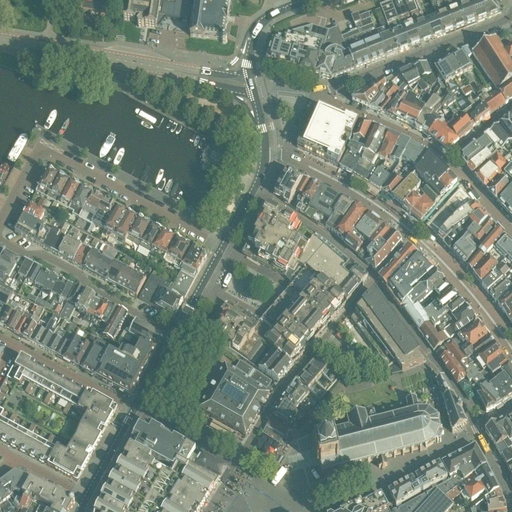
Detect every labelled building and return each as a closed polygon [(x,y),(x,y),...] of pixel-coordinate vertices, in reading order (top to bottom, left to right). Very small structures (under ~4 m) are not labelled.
[(102,0),(83,0),(82,13),(90,14),(90,15),(90,16),(91,17),(91,18),(92,19),(93,20),(94,20),(95,20),(96,20),(97,20),(98,20),(98,19),(99,19),(100,18),(100,17),(100,16),(101,16),(103,2),(102,2),(102,0)] [(191,0),(126,0),(126,3),(124,21),(136,22),(136,20),(139,20),(139,21),(137,24),(138,27),(142,28),(144,25),(145,25),(145,26),(156,28),(157,25),(159,25),(165,18),(167,18),(168,21),(172,22),(174,19),(192,22),(193,22),(195,9),(190,8),(191,0)] [(230,1),(230,0),(195,0),(195,9),(193,22),(192,22),(190,37),(205,39),(205,38),(220,41),(220,42),(220,43),(221,43),(221,44),(222,44),(222,45),(223,45),(224,45),(225,45),(226,44),(227,44),(227,43),(227,42),(228,42),(228,41),(228,40),(227,40),(227,39),(227,38),(226,38),(226,37),(225,37),(225,35),(227,24),(228,24),(229,16),(228,16),(230,1)] [(403,0),(395,0),(391,2),(410,49),(421,45),(403,0)] [(416,0),(403,0),(421,45),(433,40),(426,22),(416,0)] [(442,0),(429,0),(431,3),(430,3),(432,8),(435,16),(436,18),(443,36),(454,32),(442,0)] [(454,0),(442,0),(454,32),(465,27),(454,0)] [(454,0),(465,27),(477,23),(467,0),(454,0)] [(467,0),(477,23),(488,19),(480,0),(467,0)] [(480,0),(488,19),(499,14),(493,0),(480,0)] [(391,2),(380,6),(399,54),(410,49),(391,2)] [(381,9),(375,12),(382,30),(376,32),(386,59),(399,54),(380,6),(381,9)] [(357,16),(352,18),(357,31),(358,31),(370,65),(386,59),(376,32),(368,13),(358,17),(357,16)] [(436,18),(426,22),(433,40),(443,36),(436,18)] [(324,47),(329,31),(312,26),(292,32),(292,34),(288,33),(287,36),(282,34),(281,37),(279,36),(278,38),(274,37),(266,61),(280,65),(282,66),(298,71),(314,76),(323,49),(323,47),(324,47)] [(347,53),(342,37),(338,28),(329,31),(324,47),(323,47),(323,49),(314,76),(330,81),(337,62),(347,53)] [(357,31),(342,37),(347,53),(354,71),(370,65),(358,31),(357,31)] [(511,65),(509,60),(504,51),(496,38),(472,53),(472,55),(491,84),(492,84),(496,91),(511,80),(511,65)] [(472,55),(472,53),(468,47),(462,49),(468,58),(472,55)] [(337,62),(330,81),(354,71),(347,53),(337,62)] [(467,74),(473,71),(463,53),(454,58),(453,58),(463,76),(469,86),(473,83),(469,76),(468,76),(467,74)] [(457,80),(463,76),(453,58),(444,63),(458,89),(459,89),(460,91),(465,88),(460,81),(458,82),(457,80)] [(450,94),(458,89),(444,63),(434,69),(445,87),(446,87),(448,90),(450,94)] [(431,76),(430,73),(426,64),(410,70),(419,82),(421,84),(417,87),(418,88),(413,95),(412,95),(410,99),(396,121),(414,129),(416,127),(433,100),(428,96),(431,91),(422,80),(431,76)] [(437,95),(433,100),(416,127),(414,129),(415,130),(417,132),(420,134),(422,133),(423,133),(424,131),(425,131),(439,112),(439,111),(445,120),(447,118),(450,115),(451,117),(458,112),(452,105),(455,102),(451,95),(450,94),(448,90),(446,87),(445,87),(434,69),(430,73),(431,76),(432,78),(436,84),(438,86),(441,90),(437,95)] [(406,88),(412,95),(413,95),(418,88),(417,87),(421,84),(419,82),(410,70),(396,77),(406,88)] [(385,116),(406,88),(396,77),(382,85),(386,88),(382,93),(388,98),(378,113),(385,116)] [(436,84),(432,78),(428,81),(432,87),(436,84)] [(505,105),(511,100),(511,80),(496,91),(505,105)] [(505,105),(496,91),(492,84),(491,84),(489,86),(482,91),(482,92),(476,96),(477,97),(479,101),(484,108),(490,116),(505,105)] [(370,110),(382,93),(386,88),(382,85),(352,100),(352,101),(352,102),(353,102),(353,103),(370,110)] [(469,86),(461,91),(465,97),(473,92),(469,86)] [(410,99),(412,95),(406,88),(385,116),(395,120),(396,121),(410,99)] [(370,110),(378,113),(388,98),(382,93),(370,110)] [(460,109),(467,104),(468,103),(466,100),(461,103),(457,105),(460,109)] [(471,101),(468,103),(467,104),(477,116),(467,124),(473,130),(475,128),(490,116),(484,108),(479,101),(474,105),(471,101)] [(449,135),(457,128),(464,123),(466,125),(465,126),(470,132),(473,130),(467,124),(477,116),(467,104),(460,109),(465,115),(462,117),(458,112),(451,117),(454,121),(452,123),(453,124),(435,142),(448,152),(457,144),(449,135)] [(338,167),(358,122),(347,117),(346,120),(319,108),(297,148),(338,167)] [(428,136),(444,121),(445,120),(439,111),(439,112),(425,131),(424,131),(423,133),(428,136)] [(454,121),(451,117),(450,115),(447,118),(445,120),(444,121),(428,136),(435,142),(453,124),(452,123),(454,121)] [(511,141),(511,122),(509,118),(499,125),(511,140),(511,141)] [(361,152),(373,127),(360,123),(353,139),(351,147),(361,152)] [(464,137),(470,132),(465,126),(466,125),(464,123),(457,128),(464,137)] [(502,149),(511,140),(499,125),(489,133),(502,149)] [(389,135),(373,128),(373,127),(361,152),(351,147),(345,159),(340,169),(352,175),(358,162),(372,169),(389,135)] [(457,144),(464,137),(457,128),(449,135),(457,144)] [(482,168),(472,176),(478,183),(480,186),(502,163),(507,168),(511,162),(511,141),(511,140),(502,149),(489,133),(484,137),(494,149),(493,150),(496,154),(496,156),(483,169),(482,168)] [(389,161),(401,141),(389,135),(372,169),(358,162),(352,175),(369,186),(377,174),(382,167),(385,169),(386,167),(384,166),(385,164),(384,163),(387,159),(389,161)] [(490,153),(493,150),(483,138),(457,158),(467,170),(484,156),(489,152),(490,153)] [(404,156),(410,145),(401,141),(389,161),(387,159),(384,163),(385,164),(384,166),(386,167),(385,169),(393,175),(395,171),(394,170),(400,161),(400,162),(404,156)] [(232,155),(228,149),(224,145),(222,149),(218,148),(213,148),(209,150),(206,154),(205,158),(205,162),(207,166),(211,169),(215,171),(219,170),(224,168),(227,164),(230,167),(232,161),(232,155)] [(429,156),(412,146),(410,145),(404,156),(400,162),(400,161),(394,170),(395,171),(393,175),(381,193),(392,200),(392,199),(409,183),(415,174),(429,156)] [(467,170),(472,176),(482,168),(483,169),(496,156),(496,154),(493,150),(490,153),(489,152),(484,156),(467,170)] [(409,183),(392,199),(403,208),(418,191),(422,185),(425,188),(438,200),(439,201),(446,195),(444,194),(445,193),(439,186),(450,177),(449,175),(429,156),(415,174),(409,183)] [(487,193),(511,167),(511,162),(507,168),(502,163),(480,186),(487,193)] [(0,189),(9,173),(9,172),(9,171),(9,170),(9,169),(8,168),(8,167),(7,167),(6,166),(5,166),(4,165),(3,166),(2,166),(1,166),(1,167),(0,167),(0,189)] [(393,175),(385,169),(382,167),(377,174),(369,186),(381,193),(393,175)] [(511,167),(487,193),(496,203),(511,184),(511,167)] [(47,199),(59,177),(48,171),(36,193),(47,199)] [(295,193),(303,179),(288,171),(274,196),(283,201),(283,202),(288,206),(289,204),(295,193)] [(59,177),(47,199),(54,203),(49,213),(53,215),(56,209),(57,206),(58,205),(70,183),(59,177)] [(454,187),(457,184),(450,177),(439,186),(445,193),(444,194),(446,195),(454,187)] [(296,211),(312,183),(303,179),(295,193),(299,195),(296,200),(298,202),(297,205),(295,204),(293,209),(296,211)] [(68,211),(81,189),(70,183),(58,205),(68,211)] [(303,216),(321,188),(312,183),(296,211),(303,216)] [(511,219),(511,184),(496,203),(511,219)] [(321,188),(303,216),(312,222),(331,193),(321,188)] [(439,201),(438,200),(425,188),(421,193),(419,195),(434,207),(439,201)] [(79,219),(92,195),(81,189),(68,211),(73,214),(72,216),(79,219)] [(475,205),(472,202),(461,189),(450,201),(436,216),(426,227),(437,238),(448,225),(449,224),(463,212),(467,211),(468,209),(469,210),(473,207),(475,205)] [(419,195),(421,193),(418,191),(403,208),(411,215),(420,223),(434,207),(419,195)] [(331,193),(312,222),(318,226),(325,229),(334,215),(344,200),(343,199),(331,193)] [(93,223),(104,202),(92,195),(79,219),(79,220),(91,226),(92,224),(92,225),(93,223)] [(42,209),(46,201),(44,200),(41,200),(37,207),(42,209)] [(343,220),(354,205),(344,200),(334,215),(343,220)] [(108,203),(104,202),(93,223),(105,230),(117,208),(111,205),(111,204),(111,203),(110,203),(109,203),(108,203)] [(346,244),(355,232),(368,214),(354,205),(343,220),(334,215),(325,229),(326,229),(334,235),(346,244)] [(448,225),(437,238),(443,243),(450,236),(452,237),(457,232),(461,228),(464,225),(481,212),(475,205),(473,207),(469,210),(468,209),(467,211),(463,212),(454,220),(449,224),(448,225)] [(46,223),(42,221),(45,214),(29,206),(23,216),(44,227),(43,228),(47,230),(51,224),(47,222),(46,223)] [(110,246),(127,214),(117,208),(105,230),(102,236),(109,240),(107,244),(110,246)] [(279,214),(270,209),(268,208),(259,223),(261,225),(244,256),(285,278),(292,285),(282,296),(261,321),(241,308),(238,312),(226,304),(209,329),(212,331),(210,335),(216,339),(233,351),(250,363),(263,345),(273,352),(293,366),(363,285),(362,285),(368,279),(365,277),(327,244),(294,222),(285,217),(286,215),(280,212),(279,214)] [(479,230),(489,220),(481,212),(464,225),(461,228),(468,234),(474,227),(479,230)] [(126,242),(138,220),(127,214),(110,246),(113,247),(115,243),(122,247),(125,242),(126,242)] [(384,226),(368,214),(355,232),(362,238),(358,244),(362,247),(365,249),(369,244),(384,226)] [(38,237),(43,228),(44,227),(23,216),(18,227),(38,237)] [(38,237),(35,244),(43,248),(52,230),(53,230),(55,225),(57,221),(54,219),(51,224),(47,230),(43,228),(38,237)] [(139,249),(151,227),(138,220),(126,242),(139,249)] [(479,249),(496,228),(489,220),(479,230),(474,227),(468,234),(474,240),(474,241),(476,246),(479,249)] [(63,229),(65,225),(57,221),(55,225),(63,229)] [(95,226),(92,225),(92,224),(91,226),(87,234),(90,235),(95,226)] [(60,234),(50,252),(53,253),(58,256),(67,241),(66,240),(63,239),(69,227),(65,225),(63,229),(60,234)] [(392,234),(384,226),(369,244),(365,249),(364,250),(368,249),(373,254),(392,234)] [(18,227),(15,233),(35,244),(38,237),(18,227)] [(150,254),(162,233),(151,227),(139,249),(150,255),(150,254)] [(452,253),(468,234),(461,228),(457,232),(452,237),(450,236),(443,243),(452,253)] [(77,237),(80,233),(73,229),(70,233),(77,237)] [(52,230),(43,248),(48,251),(50,252),(60,234),(53,230),(52,230)] [(504,237),(502,235),(497,230),(480,251),(479,252),(487,259),(504,237)] [(355,255),(362,247),(358,244),(362,238),(355,232),(346,244),(344,246),(355,255)] [(162,233),(150,254),(163,262),(175,240),(162,233)] [(375,271),(402,242),(392,234),(373,254),(366,263),(375,271)] [(459,260),(474,241),(474,240),(468,234),(452,253),(459,260)] [(67,241),(58,256),(65,260),(68,261),(73,264),(82,247),(80,246),(81,245),(78,243),(79,240),(77,239),(72,236),(70,241),(67,239),(67,240),(66,240),(67,241)] [(506,277),(511,271),(511,244),(504,237),(487,259),(499,270),(506,277)] [(179,271),(192,249),(175,240),(163,262),(175,268),(174,269),(179,272),(180,271),(179,271)] [(478,251),(479,249),(476,246),(474,241),(459,260),(465,267),(478,251)] [(82,247),(73,264),(82,269),(84,270),(83,270),(84,270),(93,253),(93,252),(89,250),(89,248),(83,245),(82,247)] [(404,273),(420,257),(407,246),(403,251),(402,252),(378,278),(388,290),(404,273)] [(109,248),(106,255),(114,259),(117,253),(109,248)] [(172,288),(172,289),(186,296),(205,262),(206,262),(207,259),(206,256),(203,255),(200,256),(199,255),(200,253),(192,249),(179,271),(180,271),(181,272),(173,288),(172,288)] [(366,263),(373,254),(368,249),(364,250),(358,257),(366,263)] [(21,269),(25,261),(5,251),(1,258),(21,269)] [(474,276),(487,259),(479,252),(467,268),(472,274),(474,276)] [(93,253),(84,270),(88,272),(94,276),(104,258),(93,253)] [(145,258),(145,259),(136,254),(134,259),(144,265),(147,259),(145,258)] [(410,279),(427,264),(425,262),(420,257),(404,273),(410,279)] [(0,266),(18,276),(21,269),(1,258),(0,260),(0,266)] [(104,258),(94,276),(96,277),(105,281),(105,282),(115,264),(104,258)] [(482,286),(499,270),(487,259),(474,276),(482,286)] [(23,286),(34,266),(25,261),(21,269),(18,276),(15,281),(23,286)] [(116,288),(126,270),(115,264),(105,282),(116,288)] [(415,288),(434,271),(427,264),(410,279),(414,282),(412,285),(415,288)] [(15,281),(18,276),(0,266),(0,275),(14,283),(14,281),(15,281)] [(33,287),(42,270),(34,266),(23,286),(32,291),(33,287)] [(42,270),(33,287),(41,292),(51,275),(42,270)] [(127,293),(137,276),(126,270),(116,288),(127,293)] [(488,294),(506,277),(499,270),(482,286),(488,294)] [(448,309),(459,300),(457,296),(452,291),(445,282),(434,271),(415,288),(411,291),(415,296),(402,308),(419,332),(429,323),(430,325),(431,324),(436,330),(440,327),(449,319),(446,315),(450,311),(448,309)] [(162,277),(154,273),(152,277),(160,281),(162,277)] [(396,300),(409,288),(412,285),(414,282),(410,279),(404,273),(388,290),(394,296),(396,300)] [(12,286),(14,283),(0,275),(0,284),(10,290),(12,286)] [(51,294),(59,279),(51,275),(41,292),(41,293),(50,297),(51,295),(51,294)] [(137,299),(146,281),(137,275),(137,276),(127,293),(137,299)] [(141,297),(139,300),(168,315),(174,319),(179,310),(186,296),(172,289),(172,288),(160,281),(152,277),(145,290),(141,297)] [(503,296),(511,288),(511,282),(506,277),(488,294),(490,296),(495,303),(503,296)] [(52,313),(67,284),(59,279),(51,294),(51,295),(56,297),(51,307),(46,304),(44,308),(52,313)] [(68,304),(76,288),(67,284),(52,313),(59,316),(62,309),(60,308),(64,302),(67,304),(68,304)] [(0,322),(14,296),(0,288),(0,322)] [(75,310),(84,293),(76,288),(68,304),(67,304),(60,317),(69,322),(76,310),(75,310)] [(402,308),(415,296),(411,291),(409,288),(396,300),(402,308),(401,308),(402,308)] [(86,316),(95,299),(84,293),(75,310),(76,310),(86,316)] [(373,293),(351,319),(388,369),(395,364),(402,372),(426,363),(373,293)] [(511,293),(498,306),(501,309),(511,325),(511,293)] [(0,326),(6,330),(16,312),(15,312),(21,301),(16,299),(17,297),(14,296),(0,322),(0,326)] [(44,308),(46,304),(38,299),(35,304),(44,308)] [(86,316),(84,321),(91,325),(103,303),(95,299),(86,316)] [(449,319),(464,306),(460,300),(459,300),(448,309),(450,311),(446,315),(449,319)] [(25,314),(29,306),(21,301),(15,312),(16,312),(6,330),(14,334),(25,314)] [(99,329),(111,307),(103,303),(91,325),(98,329),(99,329)] [(450,340),(454,337),(458,334),(470,326),(469,325),(476,320),(464,306),(449,319),(440,327),(444,332),(450,340)] [(103,339),(118,312),(113,309),(112,308),(111,307),(99,329),(98,329),(98,330),(102,332),(100,337),(103,339)] [(30,342),(40,323),(39,322),(44,311),(38,308),(34,314),(33,318),(22,338),(30,342)] [(118,312),(103,339),(113,344),(128,317),(118,312)] [(33,318),(25,314),(14,334),(22,338),(33,318)] [(47,351),(63,321),(55,317),(51,322),(49,327),(38,347),(47,351)] [(80,327),(82,323),(75,319),(72,323),(80,327)] [(55,356),(64,338),(66,334),(61,332),(62,331),(66,322),(63,321),(47,351),(55,356)] [(136,321),(129,335),(133,337),(132,338),(142,343),(142,342),(157,350),(165,336),(158,333),(136,321)] [(49,327),(41,323),(40,323),(30,342),(38,347),(49,327)] [(444,332),(440,327),(436,330),(431,324),(430,325),(429,323),(419,332),(428,344),(444,332)] [(471,350),(489,338),(478,323),(467,331),(460,336),(457,339),(452,342),(460,352),(468,346),(471,350)] [(130,343),(132,338),(133,337),(124,332),(121,338),(130,343)] [(451,340),(450,340),(444,332),(428,344),(434,352),(448,341),(448,342),(451,340)] [(62,361),(74,339),(66,334),(64,338),(55,356),(62,360),(62,361)] [(70,365),(83,341),(76,337),(74,339),(62,361),(70,365)] [(471,366),(496,348),(489,338),(471,350),(468,346),(460,352),(463,355),(471,366)] [(96,378),(112,348),(98,340),(95,345),(95,344),(92,349),(80,370),(96,378)] [(90,348),(91,345),(83,341),(70,365),(79,370),(91,348),(90,348)] [(142,378),(157,350),(142,342),(142,343),(138,350),(133,347),(129,354),(122,351),(121,353),(115,349),(109,360),(124,367),(123,368),(142,378)] [(463,355),(460,352),(452,342),(452,343),(446,347),(456,359),(463,355)] [(15,346),(0,374),(0,449),(101,504),(97,511),(233,511),(209,496),(217,483),(180,465),(174,475),(122,446),(140,413),(15,346)] [(501,404),(484,382),(471,366),(463,355),(456,359),(446,347),(444,349),(449,354),(459,368),(467,378),(466,379),(469,384),(472,382),(494,408),(495,407),(496,408),(501,404)] [(504,359),(496,348),(471,366),(484,382),(491,377),(492,378),(500,372),(499,372),(508,366),(508,365),(504,359)] [(441,361),(449,354),(444,349),(436,354),(440,360),(441,361)] [(278,383),(293,366),(273,352),(258,369),(278,383)] [(459,368),(449,354),(441,361),(450,374),(459,368)] [(309,367),(333,387),(339,379),(316,359),(309,367)] [(132,398),(142,378),(123,368),(124,367),(109,360),(98,380),(132,398)] [(235,370),(241,374),(239,376),(225,367),(199,411),(246,437),(269,396),(258,388),(259,386),(267,391),(272,384),(240,363),(235,370)] [(484,382),(501,404),(511,397),(511,370),(508,366),(499,372),(500,372),(492,378),(491,377),(484,382)] [(326,394),(333,387),(309,367),(303,374),(326,394)] [(467,378),(459,368),(450,374),(457,385),(466,379),(467,378)] [(319,402),(326,394),(303,374),(296,382),(310,394),(319,402)] [(459,406),(452,394),(443,379),(439,382),(437,383),(442,399),(447,417),(451,433),(452,433),(467,425),(461,411),(462,409),(461,407),(459,406)] [(305,399),(310,394),(296,382),(289,391),(309,409),(312,406),(305,399)] [(494,408),(472,382),(469,384),(477,396),(481,403),(486,413),(494,408)] [(305,412),(309,409),(289,391),(283,400),(295,412),(299,407),(305,412)] [(314,435),(312,436),(313,438),(313,439),(315,446),(314,447),(314,448),(313,448),(313,449),(313,450),(315,450),(319,464),(317,464),(317,465),(317,466),(319,466),(319,467),(320,466),(323,475),(323,477),(325,477),(324,475),(332,473),(332,475),(334,474),(334,472),(341,470),(341,472),(343,472),(342,470),(349,468),(350,470),(352,470),(351,468),(358,466),(359,468),(361,467),(360,465),(367,464),(367,466),(369,465),(369,463),(376,461),(376,463),(377,463),(379,469),(381,468),(382,470),(385,469),(385,467),(387,467),(387,466),(386,461),(387,461),(386,459),(388,458),(393,457),(394,459),(396,458),(395,456),(402,455),(402,456),(404,456),(404,454),(411,452),(411,454),(413,454),(412,452),(419,450),(420,452),(426,450),(427,450),(427,448),(436,443),(437,444),(438,443),(437,441),(439,441),(440,442),(441,442),(440,441),(443,435),(444,435),(443,433),(442,434),(440,432),(443,432),(443,430),(440,430),(439,423),(438,420),(440,419),(439,417),(439,418),(437,419),(437,418),(437,415),(438,414),(437,413),(436,414),(434,412),(435,411),(433,411),(433,412),(432,412),(430,412),(429,412),(430,410),(429,409),(428,411),(419,410),(418,406),(419,405),(419,404),(417,404),(416,400),(417,398),(416,397),(415,399),(407,401),(406,400),(405,401),(406,402),(408,407),(406,407),(406,409),(408,408),(408,410),(409,413),(405,414),(403,414),(403,412),(401,413),(401,415),(396,416),(394,417),(394,415),(392,415),(393,417),(386,419),(385,417),(383,417),(384,419),(377,421),(376,419),(374,413),(365,415),(347,420),(349,426),(348,426),(349,428),(342,430),(341,428),(340,429),(340,431),(337,432),(333,433),(333,431),(331,431),(331,433),(328,434),(324,435),(323,433),(322,433),(322,436),(317,437),(315,437),(314,435)] [(297,414),(295,412),(283,400),(277,408),(294,419),(297,414)] [(277,408),(272,416),(273,416),(290,426),(290,427),(291,427),(293,428),(296,423),(294,422),(293,421),(294,419),(277,408)] [(267,426),(262,434),(279,444),(285,437),(286,437),(289,428),(290,427),(290,426),(273,416),(267,425),(267,426)] [(511,427),(506,419),(485,432),(496,448),(501,457),(506,465),(506,466),(511,463),(511,427)] [(174,470),(187,446),(145,424),(141,425),(132,440),(136,442),(133,449),(174,470)] [(188,465),(196,452),(187,446),(174,470),(214,490),(220,481),(195,467),(196,466),(188,465)] [(475,448),(442,464),(449,477),(451,478),(450,481),(447,483),(453,492),(465,483),(464,482),(486,467),(475,448)] [(195,467),(220,481),(227,469),(202,455),(196,452),(188,465),(196,466),(195,467)] [(388,492),(396,507),(447,478),(439,464),(415,477),(419,485),(416,486),(412,479),(388,492)] [(486,467),(465,483),(453,492),(446,498),(450,503),(464,492),(471,503),(485,493),(488,498),(498,490),(486,467)] [(15,473),(0,484),(0,485),(8,496),(11,493),(12,492),(15,493),(12,498),(14,499),(13,501),(15,502),(15,501),(18,498),(19,496),(19,495),(28,479),(20,475),(15,473)] [(15,502),(14,504),(17,509),(19,510),(21,511),(22,511),(23,509),(28,511),(32,503),(30,502),(32,498),(43,505),(44,504),(52,490),(43,486),(35,482),(30,480),(22,495),(26,497),(24,501),(18,498),(15,501),(15,502)] [(389,511),(386,511),(432,511),(444,499),(444,498),(445,497),(446,498),(453,492),(447,483),(420,498),(398,510),(399,511),(397,511),(389,511)] [(0,485),(0,498),(9,511),(14,511),(12,508),(7,501),(10,499),(8,496),(0,485)] [(52,490),(44,504),(53,510),(51,511),(69,511),(75,503),(73,500),(52,490)] [(503,500),(499,492),(498,490),(488,498),(485,500),(483,502),(486,506),(488,505),(487,505),(503,500)] [(386,511),(389,511),(381,497),(381,496),(380,497),(362,506),(365,511),(386,511)] [(9,511),(0,498),(0,506),(4,511),(9,511)] [(447,511),(453,507),(444,499),(432,511),(447,511)] [(505,511),(505,507),(503,500),(487,505),(488,505),(486,506),(483,502),(471,511),(472,511),(505,511)]
